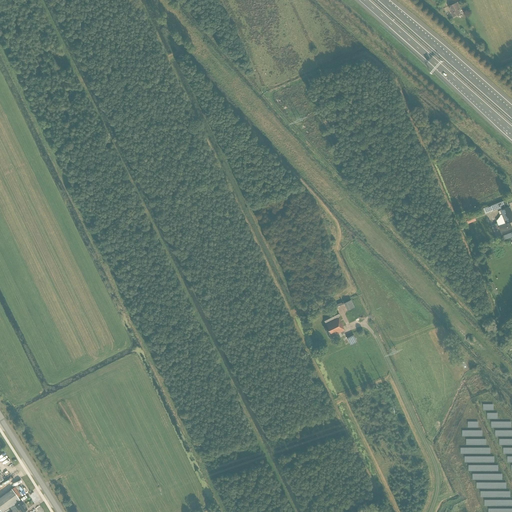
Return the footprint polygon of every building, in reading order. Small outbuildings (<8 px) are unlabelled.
[(451,5),(448,6),(453,17),(460,14),(459,13),(460,12),(459,10),(458,10),(457,8),(459,7),(457,2),(454,4),(453,1),(450,3),(451,5)] [(499,226),(501,233),(511,228),(511,226),(510,222),(511,221),(511,212),(510,206),(509,206),(506,200),(491,206),(493,211),(501,208),(501,209),(500,210),(498,211),(500,215),(502,214),(506,224),(499,226)] [(474,216),(465,219),(467,224),(476,221),(474,216)] [(329,338),(345,330),(343,326),(344,326),(339,318),(339,316),(340,316),(338,311),(328,316),(330,321),(337,317),(338,319),(323,326),(329,338)] [(356,340),(352,333),(347,336),(350,343),(356,340)] [(0,511),(2,511),(6,511),(10,510),(8,508),(10,507),(11,509),(15,506),(16,505),(14,503),(19,500),(12,489),(0,497),(0,511)] [(13,511),(11,511),(15,511),(25,505),(22,501),(16,505),(15,506),(11,509),(13,511)]
